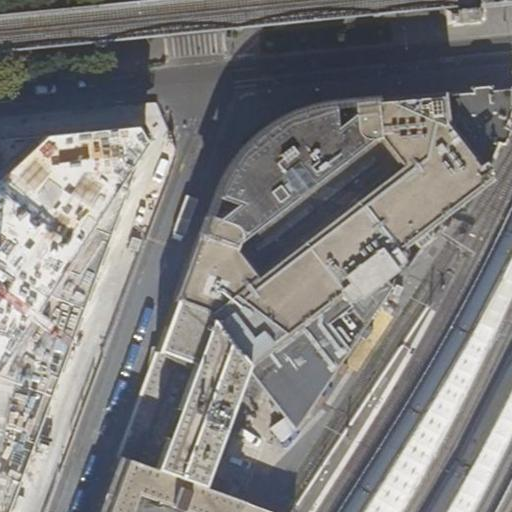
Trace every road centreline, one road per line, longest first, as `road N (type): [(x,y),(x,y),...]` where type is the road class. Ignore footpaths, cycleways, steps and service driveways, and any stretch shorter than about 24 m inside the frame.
road 1 (residential): [(194,73),(194,127),(50,511)]
road 2 (primary): [(194,73),(511,43)]
road 3 (primary): [(0,93),(194,73)]
